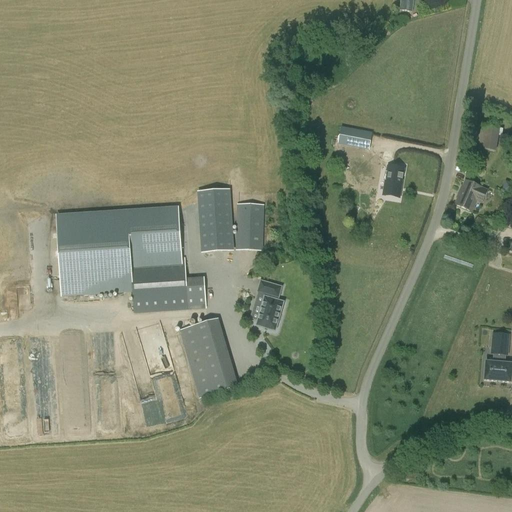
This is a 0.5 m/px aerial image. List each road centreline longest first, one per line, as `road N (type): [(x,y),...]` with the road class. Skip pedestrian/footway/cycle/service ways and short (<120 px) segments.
road 1 (unclassified): [(376,477),(361,453),(365,386),(438,214),(476,0)]
road 2 (unclassified): [(511,416),(433,438),(376,477)]
